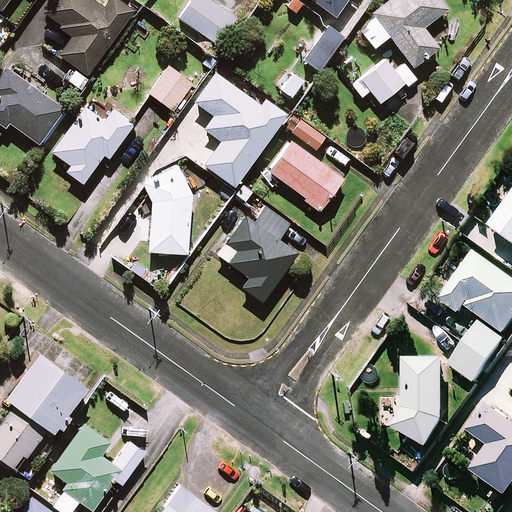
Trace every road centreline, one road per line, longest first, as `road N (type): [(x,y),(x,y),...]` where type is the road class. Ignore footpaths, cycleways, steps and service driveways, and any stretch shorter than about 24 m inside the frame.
road 1 (residential): [(511,71),(260,424)]
road 2 (residential): [(0,237),(260,424)]
road 3 (residential): [(260,424),(382,511)]
